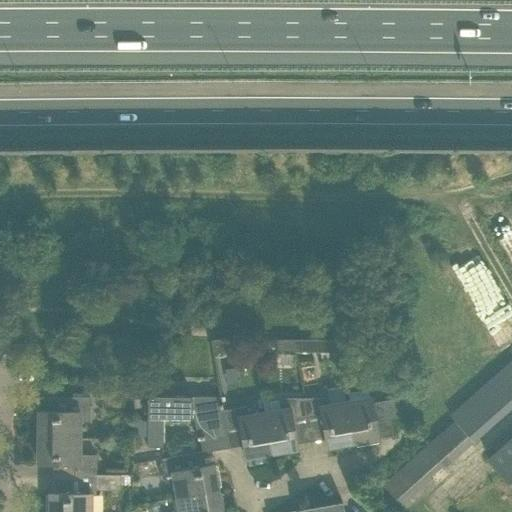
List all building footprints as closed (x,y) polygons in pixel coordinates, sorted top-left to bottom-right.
[(227,352),(225,338),(210,340),(213,355),(227,352)] [(294,352),(292,340),(276,339),(276,351),(294,352)] [(292,340),(294,352),(324,352),(324,340),(292,340)] [(472,441),(511,406),(511,360),(449,416),(454,421),(472,441)] [(226,428),(223,411),(220,397),(147,396),(146,447),(162,448),(163,417),(195,418),(202,453),(229,448),(226,428)] [(39,411),(38,438),(79,438),(79,421),(89,422),(89,397),(71,397),(71,411),(39,411)] [(306,417),(303,399),(280,399),(278,399),(280,410),(264,413),(271,453),(297,448),(292,420),(306,417)] [(352,442),(345,405),(328,408),(326,399),(303,399),(306,417),(320,415),(326,447),(352,442)] [(400,416),(397,401),(373,405),(372,400),(345,405),(352,442),(379,438),(374,414),(388,411),(389,418),(400,416)] [(246,407),(223,411),(226,428),(239,426),(244,457),(271,453),(264,413),(247,416),(246,407)] [(454,421),(405,465),(382,485),(400,505),(472,441),(454,421)] [(38,438),(38,465),(77,465),(77,474),(96,474),(96,455),(78,454),(79,438),(38,438)] [(511,439),(489,459),(511,485),(511,439)] [(181,469),(180,465),(178,456),(160,459),(165,483),(174,481),(177,498),(217,491),(212,464),(181,469)] [(50,493),(49,511),(89,511),(90,494),(95,494),(95,491),(119,492),(119,487),(128,487),(128,475),(96,474),(77,474),(77,493),(50,493)] [(217,491),(177,498),(179,511),(224,511),(221,493),(217,494),(217,491)] [(343,511),(341,503),(287,511),(343,511)]
